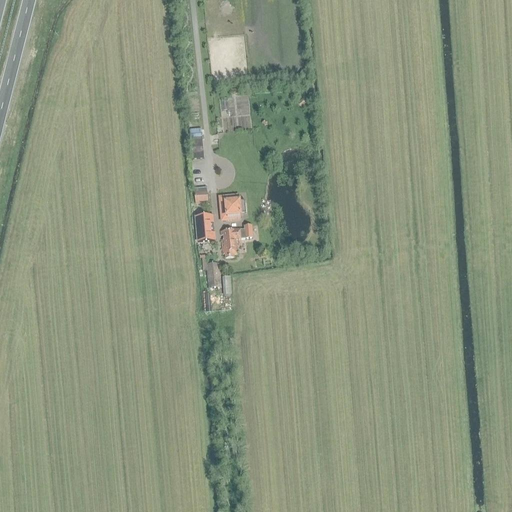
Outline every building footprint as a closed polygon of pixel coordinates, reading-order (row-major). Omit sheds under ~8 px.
[(303,98),(298,104),(302,108),(308,102),(303,98)] [(202,193),(195,193),(196,203),(196,205),(200,205),(200,203),(203,202),(202,193)] [(217,198),(219,220),(236,219),(235,197),(217,198)] [(212,217),(195,218),(198,243),(214,242),(213,234),(210,234),(209,225),(213,225),(212,217)] [(225,232),(220,233),(220,236),(223,236),(223,241),(221,241),(221,242),(222,242),(223,256),(225,256),(225,260),(235,259),(235,256),(236,256),(235,241),(241,240),(253,239),(252,227),(244,227),(244,231),(240,231),(225,232)] [(221,288),(221,283),(219,265),(208,266),(207,259),(199,260),(200,273),(206,272),(207,284),(208,289),(221,288)]
